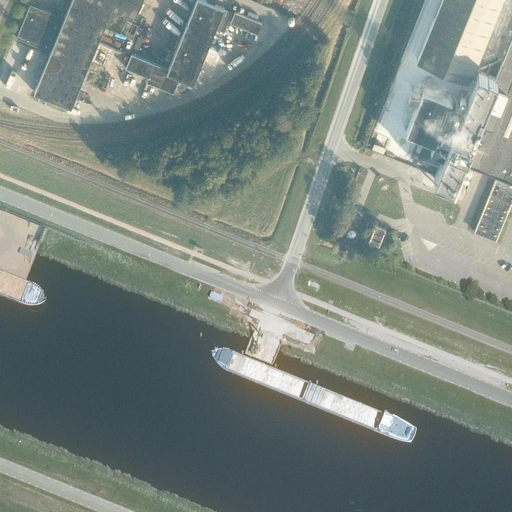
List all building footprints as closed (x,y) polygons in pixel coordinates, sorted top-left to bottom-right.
[(136,16),(142,0),(71,0),(34,91),(72,106),(106,23),(121,29),(128,13),(136,16)] [(224,30),(232,11),(205,0),(196,0),(169,68),(132,53),(126,67),(148,76),(146,80),(173,91),(179,78),(167,73),(167,72),(193,83),(216,27),(224,30)] [(501,0),(439,0),(416,58),(470,80),(501,0)] [(47,49),(61,15),(42,8),(41,11),(29,6),(16,36),(47,49)] [(231,21),(258,33),(262,22),(240,13),(241,11),(237,9),(236,11),(235,11),(231,21)] [(436,174),(434,178),(454,186),(465,160),(497,173),(473,231),(496,240),(511,201),(511,35),(496,76),(479,69),(460,116),(443,156),(436,174)] [(136,51),(150,53),(152,41),(138,39),(136,51)] [(417,102),(406,129),(435,141),(431,151),(443,156),(460,116),(447,111),(452,98),(423,87),(420,95),(411,94),(409,99),(417,102)] [(385,227),(375,223),(369,242),(379,245),(385,227)] [(347,243),(338,240),(336,245),(345,249),(347,243)]
